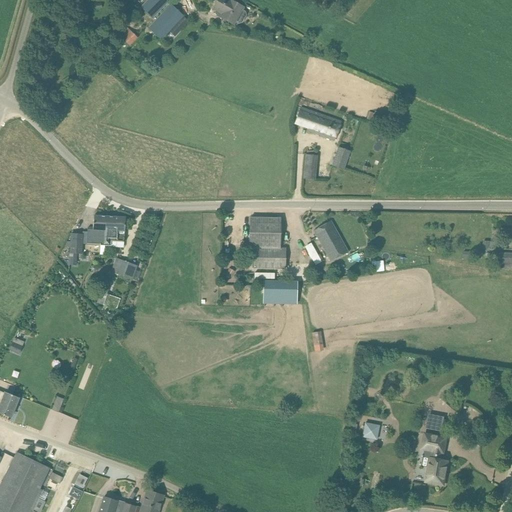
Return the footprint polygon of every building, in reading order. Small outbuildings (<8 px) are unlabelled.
[(148,0),(142,7),(153,18),(168,2),(165,0),(148,0)] [(217,0),(213,8),(219,12),(217,15),(226,20),(234,25),(235,22),(238,24),(242,23),(246,16),(245,12),(242,10),(244,7),(230,0),(217,0)] [(189,22),(183,16),(171,5),(148,28),(161,40),(169,31),(175,36),(189,22)] [(129,46),(137,38),(127,28),(120,36),(129,46)] [(333,119),(301,108),(295,123),(308,128),(308,130),(320,135),(320,136),(334,140),(337,131),(341,122),(333,119)] [(371,122),(387,128),(391,117),(375,111),(374,113),(369,111),(366,119),(371,121),(371,122)] [(344,170),(351,151),(340,147),(333,166),(344,170)] [(304,179),(315,180),(317,155),(307,154),(304,179)] [(106,230),(107,216),(94,216),(93,228),(88,228),(87,245),(101,245),(102,230),(106,230)] [(124,242),(125,227),(126,217),(107,216),(106,230),(102,230),(101,245),(111,246),(111,241),(124,242)] [(280,218),(250,218),(249,248),(253,248),(280,249),(280,218)] [(348,252),(335,230),(330,221),(314,231),(331,261),(348,252)] [(70,253),(69,265),(76,265),(77,253),(82,254),(83,235),(71,234),(70,242),(70,247),(70,253)] [(483,240),(483,249),(497,249),(497,241),(483,240)] [(314,265),(322,262),(314,242),(306,245),(314,265)] [(286,249),(253,248),(253,268),(285,269),(286,249)] [(511,254),(498,254),(498,268),(511,268),(511,254)] [(138,266),(128,262),(116,258),(104,290),(101,289),(97,302),(117,309),(120,299),(108,294),(114,274),(123,277),(123,276),(133,280),(138,266)] [(229,268),(225,275),(231,278),(235,271),(229,268)] [(264,287),(264,301),(296,301),(296,286),(296,284),(264,283),(264,287)] [(23,346),(12,342),(9,350),(19,354),(23,346)] [(11,417),(14,408),(18,398),(5,393),(0,391),(0,412),(3,414),(3,415),(4,416),(5,415),(11,417)] [(308,404),(308,413),(321,413),(321,404),(308,404)] [(379,426),(365,423),(362,438),(377,441),(379,426)] [(447,438),(425,434),(422,449),(434,451),(432,458),(431,458),(426,482),(444,485),(448,461),(440,460),(442,453),(444,453),(447,438)] [(27,458),(19,454),(16,453),(0,486),(0,511),(32,511),(43,491),(39,489),(45,477),(49,468),(38,463),(35,455),(27,458)] [(75,506),(89,478),(80,473),(67,502),(75,506)] [(125,503),(122,511),(134,511),(136,511),(158,511),(160,505),(163,495),(147,490),(141,509),(125,503)] [(103,495),(98,511),(122,511),(125,503),(125,502),(103,495)]
